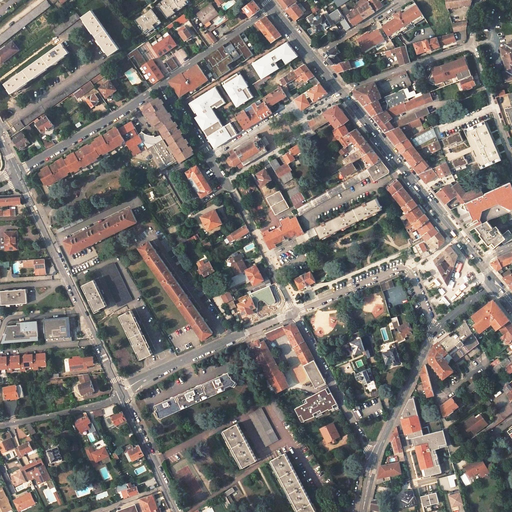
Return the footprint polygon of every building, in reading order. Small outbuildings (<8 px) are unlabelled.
[(46,0),(0,36),(0,44),(50,5),(46,0)] [(161,0),(158,3),(167,17),(187,4),(184,0),(185,0),(161,0)] [(253,0),(244,8),(251,17),(261,9),(253,0)] [(279,0),(286,9),(296,3),(300,0),(279,0)] [(332,0),(329,2),(334,9),(338,7),(333,0),(332,0)] [(356,9),(347,16),(340,5),(347,0),(333,0),(338,7),(340,11),(346,20),(349,25),(352,23),(354,26),(364,19),(358,8),(357,7),(356,8),(356,9)] [(360,0),(357,2),(360,7),(358,8),(364,19),(375,12),(368,2),(367,0),(360,0)] [(370,0),(368,2),(375,12),(385,5),(382,1),(383,0),(370,0)] [(422,14),(415,2),(399,12),(399,11),(396,13),(396,14),(381,24),(388,36),(395,32),(396,34),(403,30),(403,29),(406,27),(407,28),(418,20),(416,18),(422,14)] [(295,20),(304,13),(296,3),(286,9),(295,20)] [(211,4),(197,14),(203,23),(212,16),(213,17),(218,13),(211,4)] [(504,12),(505,6),(497,4),(496,11),(504,12)] [(152,9),(136,18),(144,33),(161,24),(152,9)] [(92,10),(82,17),(110,55),(119,47),(92,10)] [(307,17),(311,23),(316,19),(315,18),(315,17),(314,15),(317,13),(316,11),(314,13),(307,17)] [(340,11),(331,17),(336,25),(340,22),(346,31),(351,27),(349,25),(346,20),(340,11)] [(57,34),(80,18),(75,12),(53,29),(57,34)] [(176,19),(179,23),(182,21),(183,22),(188,18),(184,14),(176,19)] [(326,29),(332,25),(324,14),(319,17),(318,15),(315,17),(315,18),(316,19),(311,23),(317,32),(322,28),(325,27),(326,29)] [(266,16),(256,23),(260,28),(272,42),(282,36),(266,16)] [(467,20),(452,23),(455,31),(466,29),(467,20)] [(177,30),(185,40),(192,35),(186,28),(184,25),(177,30)] [(208,32),(205,34),(212,43),(215,41),(208,32)] [(453,33),(414,43),(417,54),(440,46),(455,41),(453,33)] [(220,47),(220,76),(230,69),(227,65),(243,54),(246,59),(253,55),(240,34),(220,47)] [(174,48),(165,35),(158,39),(159,40),(160,41),(163,46),(168,53),(174,48)] [(391,40),(385,44),(388,47),(385,49),(385,50),(390,49),(396,48),(391,40)] [(511,41),(509,42),(508,44),(508,45),(507,45),(507,46),(501,48),(505,62),(506,62),(508,69),(507,69),(508,72),(504,73),(507,81),(511,79),(511,41)] [(0,60),(2,63),(18,50),(12,42),(0,51),(0,60)] [(62,42),(5,83),(12,93),(69,52),(62,42)] [(343,62),(337,54),(341,52),(336,45),(324,53),(324,55),(332,65),(343,62)] [(392,53),(392,55),(397,53),(401,65),(411,62),(406,45),(396,48),(390,49),(392,53)] [(178,59),(184,56),(185,60),(188,59),(184,48),(175,52),(178,59)] [(147,78),(130,53),(127,55),(145,80),(147,78)] [(172,57),(166,62),(172,71),(178,66),(172,57)] [(466,63),(463,58),(446,64),(446,65),(442,67),(442,65),(427,71),(428,73),(424,83),(431,86),(433,81),(435,82),(441,79),(442,81),(456,76),(458,81),(460,80),(471,75),(468,65),(466,66),(465,64),(466,63)] [(338,72),(351,68),(351,67),(354,66),(353,61),(354,61),(353,59),(343,62),(332,65),(338,72)] [(20,119),(13,125),(17,131),(107,67),(103,62),(21,120),(20,119)] [(179,98),(208,80),(197,63),(182,73),(182,72),(168,80),(179,98)] [(299,79),(300,81),(302,80),(303,83),(304,82),(305,84),(310,81),(315,86),(320,83),(305,64),(281,80),(284,86),(286,85),(290,82),(291,83),(292,82),(293,82),(292,81),(295,79),(296,81),(299,79)] [(104,71),(90,81),(92,84),(106,74),(104,71)] [(222,82),(235,107),(253,97),(247,87),(248,86),(240,72),(222,82)] [(464,91),(475,86),(471,75),(460,80),(464,91)] [(114,77),(100,88),(106,97),(116,90),(115,87),(119,84),(114,77)] [(153,82),(149,77),(147,78),(145,80),(149,85),(153,82)] [(258,85),(267,79),(265,77),(256,82),(258,85)] [(141,83),(146,89),(150,86),(145,80),(141,83)] [(73,93),(77,98),(94,86),(92,84),(90,81),(73,93)] [(393,91),(381,96),(377,87),(379,86),(377,82),(355,89),(354,93),(365,106),(380,99),(383,98),(393,93),(393,91)] [(306,97),(310,95),(314,101),(328,93),(320,83),(315,86),(300,96),(294,99),(301,110),(309,104),(308,103),(308,102),(308,101),(306,97)] [(265,103),(269,108),(287,97),(280,87),(274,91),(262,98),(265,103)] [(365,106),(373,116),(408,101),(402,89),(393,93),(383,98),(386,105),(382,107),(379,101),(381,100),(380,99),(365,106)] [(391,116),(433,100),(431,96),(437,93),(436,90),(431,93),(430,92),(424,95),(408,101),(373,116),(386,132),(419,118),(422,117),(428,114),(428,113),(426,108),(395,121),(391,116)] [(91,96),(86,99),(92,107),(97,104),(96,104),(99,101),(98,99),(95,94),(91,96)] [(195,154),(159,97),(147,105),(150,109),(155,119),(153,121),(154,122),(152,122),(155,126),(157,125),(159,128),(160,127),(167,138),(168,137),(172,144),(168,146),(163,139),(149,148),(154,156),(162,171),(177,161),(175,157),(178,156),(182,162),(195,154)] [(265,103),(258,107),(257,106),(255,103),(252,105),(257,113),(261,120),(273,113),(269,108),(265,103)] [(155,119),(150,109),(147,105),(145,106),(147,109),(144,111),(147,117),(149,119),(151,118),(153,121),(155,119)] [(257,113),(252,105),(244,110),(249,118),(257,113)] [(338,105),(310,122),(314,130),(327,123),(328,124),(331,121),(334,126),(331,128),(333,131),(336,129),(344,124),(347,122),(349,120),(338,105)] [(36,124),(42,132),(53,125),(47,116),(46,117),(45,115),(50,111),(50,109),(41,116),(43,119),(40,121),(38,118),(35,120),(37,123),(36,124)] [(235,115),(245,130),(253,125),(249,118),(244,110),(235,115)] [(257,113),(249,118),(253,125),(261,120),(257,113)] [(232,122),(239,133),(245,130),(235,115),(230,119),(232,122)] [(470,135),(470,134),(495,124),(493,117),(448,137),(439,141),(441,147),(470,135)] [(419,118),(386,132),(387,134),(396,145),(408,138),(404,133),(411,127),(412,128),(416,126),(417,127),(419,126),(422,125),(420,120),(419,118)] [(192,122),(200,136),(201,137),(204,135),(195,120),(192,122)] [(136,144),(142,140),(139,134),(138,131),(131,122),(117,129),(124,140),(128,146),(129,148),(136,144)] [(220,125),(224,131),(230,128),(226,122),(220,125)] [(439,141),(448,137),(443,123),(438,125),(434,127),(433,125),(424,130),(408,138),(396,145),(400,149),(403,153),(413,145),(417,150),(439,141)] [(336,129),(333,131),(339,140),(350,133),(344,124),(336,129)] [(205,134),(215,149),(230,139),(224,131),(220,125),(205,134)] [(71,172),(74,171),(79,168),(82,166),(85,164),(89,162),(96,158),(99,156),(99,155),(102,153),(107,151),(113,147),(117,145),(121,142),(124,140),(117,129),(117,128),(113,130),(113,131),(112,129),(109,131),(103,135),(102,135),(99,137),(100,138),(92,143),(93,144),(86,148),(85,147),(82,149),(75,153),(71,155),(72,156),(65,160),(64,159),(60,161),(59,161),(59,160),(56,162),(56,163),(49,167),(49,166),(45,168),(46,169),(39,174),(42,179),(46,186),(49,184),(53,181),(60,178),(63,176),(67,173),(71,171),(71,172)] [(345,147),(353,141),(355,144),(357,143),(362,149),(344,160),(344,161),(347,165),(352,162),(357,159),(373,149),(356,128),(350,133),(339,140),(344,147),(339,151),(342,156),(348,152),(347,151),(348,150),(345,147)] [(143,132),(139,134),(142,140),(147,149),(149,148),(163,139),(161,134),(155,132),(155,134),(153,134),(151,134),(149,134),(148,134),(147,134),(146,134),(144,133),(143,132)] [(498,133),(463,148),(466,154),(500,139),(498,133)] [(13,140),(19,148),(24,145),(25,146),(29,143),(22,134),(13,140)] [(201,137),(210,151),(215,149),(205,134),(204,135),(201,137)] [(260,138),(257,134),(240,144),(243,149),(260,138)] [(261,137),(260,137),(260,138),(243,149),(240,144),(234,148),(234,149),(230,152),(232,156),(229,157),(229,162),(231,165),(235,166),(237,164),(240,168),(244,165),(244,166),(251,162),(248,158),(265,147),(266,147),(261,137)] [(308,148),(304,141),(299,144),(302,149),(303,151),(308,148)] [(439,141),(430,144),(433,151),(442,148),(441,147),(439,141)] [(134,153),(135,153),(136,152),(137,152),(137,151),(138,150),(138,149),(138,147),(136,144),(129,148),(131,151),(132,152),(133,153),(134,153)] [(288,163),(295,158),(293,155),(302,149),(299,144),(290,150),(291,152),(283,156),(288,163)] [(413,166),(423,159),(417,150),(413,145),(403,153),(413,166)] [(248,158),(251,162),(268,151),(265,147),(248,158)] [(295,158),(304,153),(303,151),(302,149),(293,155),(295,158)] [(365,160),(369,168),(382,160),(373,149),(357,159),(359,163),(365,160)] [(287,164),(281,168),(276,159),(270,162),(279,177),(290,171),(291,170),(288,165),(288,163),(287,164)] [(432,168),(429,166),(423,159),(413,166),(419,173),(432,168)] [(370,175),(375,182),(388,174),(389,170),(382,160),(369,168),(363,171),(335,186),(339,193),(370,175)] [(339,169),(344,177),(357,170),(354,166),(352,162),(347,165),(344,166),(339,169)] [(440,178),(452,172),(447,162),(433,168),(432,168),(419,173),(427,183),(437,174),(440,178)] [(193,175),(198,184),(205,179),(197,166),(187,173),(190,178),(193,175)] [(261,179),(260,180),(263,185),(272,180),(269,175),(266,169),(257,174),(261,179)] [(283,183),(294,177),(290,171),(279,177),(281,181),(283,183)] [(455,180),(453,175),(445,179),(446,181),(441,184),(442,187),(447,184),(453,181),(455,180)] [(213,191),(205,179),(198,184),(202,191),(199,193),(202,198),(213,191)] [(390,198),(394,195),(402,206),(412,198),(396,179),(385,188),(390,198)] [(453,181),(447,184),(437,193),(447,206),(449,204),(448,203),(452,200),(457,196),(458,197),(460,200),(460,201),(461,203),(460,203),(461,205),(463,204),(483,194),(480,187),(467,193),(466,192),(458,182),(456,184),(453,181)] [(483,194),(463,204),(462,208),(470,211),(473,217),(472,223),(473,225),(476,223),(477,226),(483,222),(488,220),(490,218),(491,220),(505,214),(511,210),(511,186),(510,182),(483,194)] [(288,192),(291,197),(300,193),(302,191),(299,185),(288,192)] [(298,216),(339,193),(335,186),(303,205),(296,209),(298,212),(297,213),(298,216)] [(57,227),(60,233),(136,196),(133,190),(86,212),(57,227)] [(286,201),(280,190),(266,198),(272,208),(286,201)] [(290,198),(295,209),(303,205),(301,200),(303,199),(300,193),(291,197),(291,198),(290,198)] [(380,206),(377,198),(368,202),(367,201),(363,203),(364,204),(345,213),(345,212),(341,213),(342,215),(327,222),(326,221),(322,222),(323,224),(307,232),(310,238),(319,233),(322,238),(382,209),(381,207),(383,207),(382,205),(380,206)] [(404,211),(402,212),(402,211),(398,213),(400,217),(406,213),(417,206),(417,205),(412,198),(402,206),(401,207),(404,211)] [(275,215),(288,207),(289,207),(286,201),(272,208),(275,215)] [(402,220),(408,217),(410,221),(404,224),(406,228),(415,222),(424,214),(417,206),(406,213),(400,217),(402,220)] [(138,222),(132,210),(124,214),(108,222),(91,230),(76,237),(66,242),(72,254),(138,222)] [(223,224),(216,210),(202,217),(210,231),(223,224)] [(280,222),(282,227),(269,233),(268,231),(262,234),(270,249),(276,247),(275,244),(296,234),(297,236),(304,233),(296,217),(298,216),(297,213),(294,214),(292,215),(294,218),(290,220),(289,217),(280,222)] [(429,220),(425,214),(424,214),(415,222),(406,228),(408,233),(412,231),(417,228),(423,225),(428,220),(429,220)] [(423,225),(417,228),(422,236),(426,234),(434,227),(428,220),(423,225)] [(504,243),(511,239),(511,233),(509,230),(503,234),(500,230),(501,230),(497,225),(494,228),(488,220),(483,222),(477,226),(476,227),(493,248),(503,241),(504,243)] [(231,235),(234,240),(241,236),(241,237),(249,232),(246,225),(231,235)] [(438,233),(434,227),(426,234),(422,236),(416,239),(413,241),(415,245),(422,242),(426,240),(427,242),(438,233)] [(15,232),(4,233),(5,239),(18,238),(18,230),(15,230),(15,232)] [(427,242),(434,251),(444,242),(445,238),(439,232),(438,233),(427,242)] [(163,233),(157,236),(206,306),(211,302),(173,248),(163,233)] [(188,240),(190,244),(195,241),(200,238),(198,235),(188,240)] [(5,239),(5,250),(19,249),(18,238),(5,239)] [(157,252),(150,241),(141,248),(204,339),(213,333),(205,321),(189,298),(173,276),(157,252)] [(426,249),(422,242),(415,245),(418,251),(419,253),(422,259),(430,255),(428,252),(427,252),(426,249)] [(210,248),(213,253),(219,249),(216,245),(213,247),(210,248)] [(450,245),(433,260),(447,285),(458,255),(450,245)] [(503,268),(504,267),(504,266),(511,262),(511,251),(497,258),(497,259),(491,263),(500,274),(504,271),(502,269),(503,268)] [(233,266),(238,275),(248,270),(240,255),(231,260),(234,265),(233,266)] [(262,256),(254,260),(257,264),(264,260),(262,256)] [(44,258),(35,259),(23,260),(24,267),(36,266),(36,269),(39,268),(39,274),(46,274),(44,258)] [(215,271),(211,263),(201,268),(205,277),(215,271)] [(132,301),(114,264),(101,270),(119,307),(132,301)] [(254,285),(265,280),(257,265),(254,267),(238,275),(240,279),(245,277),(245,276),(249,275),(254,285)] [(316,281),(311,271),(305,274),(300,276),(300,277),(295,279),(300,289),(305,287),(306,287),(311,285),(310,284),(316,281)] [(511,274),(510,275),(508,273),(502,276),(509,285),(511,283),(511,274)] [(261,283),(263,288),(271,284),(269,279),(261,283)] [(99,287),(95,280),(84,285),(88,293),(87,294),(90,301),(92,300),(97,311),(108,306),(104,299),(106,298),(100,286),(99,287)] [(2,290),(3,305),(28,302),(27,288),(2,290)] [(252,299),(239,305),(244,316),(254,312),(252,309),(256,308),(252,299)] [(494,300),(467,320),(476,337),(490,326),(495,332),(500,328),(510,320),(494,300)] [(229,310),(237,307),(234,301),(225,304),(229,310)] [(132,310),(122,315),(125,323),(124,323),(128,331),(129,330),(136,344),(134,344),(138,352),(140,352),(143,359),(154,354),(150,347),(152,346),(146,334),(144,335),(141,329),(143,328),(137,316),(135,317),(132,310)] [(66,316),(43,319),(45,343),(71,340),(70,327),(67,327),(66,316)] [(37,336),(36,320),(30,321),(30,323),(26,324),(26,321),(17,322),(18,324),(9,325),(7,325),(5,332),(7,333),(4,341),(30,338),(30,336),(37,336)] [(455,361),(479,343),(476,337),(467,320),(457,328),(458,331),(451,336),(450,334),(449,334),(440,341),(450,355),(455,361)] [(500,328),(505,334),(511,328),(511,323),(510,320),(500,328)] [(412,330),(409,323),(399,327),(399,328),(404,337),(404,338),(412,334),(410,331),(412,330)] [(285,327),(284,328),(287,332),(317,388),(326,383),(296,326),(292,324),(285,327)] [(265,333),(270,341),(287,332),(284,328),(285,327),(284,325),(265,333)] [(511,340),(511,328),(505,334),(502,336),(504,339),(507,337),(509,340),(506,342),(508,344),(510,342),(511,340)] [(372,348),(368,337),(361,339),(365,351),(372,348)] [(265,341),(261,343),(259,339),(256,341),(256,342),(250,345),(253,351),(256,350),(271,378),(270,378),(272,382),(267,385),(271,393),(275,391),(277,390),(278,392),(290,385),(286,378),(283,372),(282,372),(280,368),(276,361),(265,341)] [(351,343),(356,355),(365,351),(361,339),(351,343)] [(430,355),(433,364),(435,363),(436,365),(434,367),(435,371),(437,370),(438,374),(439,374),(441,378),(442,377),(443,379),(453,371),(449,366),(451,365),(446,359),(450,355),(440,341),(435,345),(433,350),(430,355)] [(398,353),(396,348),(390,350),(391,351),(383,353),(387,364),(394,362),(395,364),(401,363),(399,357),(400,357),(399,353),(398,353)] [(38,367),(46,366),(45,352),(37,353),(37,357),(33,357),(34,367),(34,369),(34,370),(38,369),(38,367)] [(33,367),(33,357),(32,353),(24,354),(24,358),(19,358),(20,361),(20,364),(20,368),(20,369),(21,371),(25,370),(25,368),(33,367)] [(11,369),(20,368),(20,364),(20,361),(19,358),(19,354),(10,355),(11,359),(6,359),(7,364),(7,369),(7,372),(12,372),(11,369)] [(80,357),(74,357),(74,358),(69,359),(70,368),(93,365),(92,356),(80,358),(80,357)] [(493,368),(495,372),(510,361),(507,358),(502,362),(495,366),(493,368)] [(426,364),(421,374),(428,397),(434,395),(426,364)] [(363,380),(365,384),(371,382),(371,381),(374,380),(370,368),(356,374),(358,379),(361,378),(361,379),(363,380)] [(230,376),(228,372),(154,404),(156,409),(155,410),(158,417),(231,385),(234,387),(236,382),(233,380),(231,376),(230,376)] [(79,384),(83,394),(87,392),(91,391),(94,390),(91,380),(90,381),(87,373),(78,374),(82,384),(79,384)] [(508,384),(508,383),(506,379),(507,379),(506,377),(505,377),(503,379),(500,381),(503,387),(508,384)] [(467,394),(479,386),(478,386),(475,381),(463,389),(467,394)] [(11,398),(12,400),(24,397),(21,384),(3,388),(6,399),(11,398)] [(506,393),(511,388),(508,384),(503,387),(506,393)] [(295,408),(301,422),(338,406),(329,387),(305,398),(307,403),(295,408)] [(460,391),(466,401),(470,399),(463,389),(460,391)] [(281,422),(288,418),(273,394),(267,398),(281,422)] [(452,397),(441,405),(444,415),(445,415),(458,406),(462,403),(456,394),(452,397)] [(420,400),(415,401),(419,416),(424,414),(420,400)] [(503,419),(511,412),(511,405),(510,403),(498,412),(503,419)] [(400,419),(409,423),(414,413),(407,410),(409,407),(406,406),(400,419)] [(266,446),(279,439),(262,407),(249,414),(266,446)] [(122,411),(112,417),(116,424),(121,422),(122,424),(127,422),(122,411)] [(84,417),(78,420),(75,414),(68,415),(75,429),(76,429),(76,430),(77,432),(82,430),(82,431),(90,427),(91,426),(89,422),(91,421),(87,412),(84,412),(84,417)] [(475,433),(487,424),(480,415),(472,421),(467,425),(470,430),(471,429),(475,433)] [(467,425),(472,421),(470,418),(464,422),(464,428),(467,432),(470,430),(467,425)] [(243,467),(257,460),(238,423),(224,430),(243,467)] [(340,437),(334,423),(321,429),(328,443),(333,440),(334,443),(337,442),(335,439),(340,437)] [(29,431),(31,435),(36,433),(34,429),(33,429),(30,424),(26,425),(29,431)] [(394,441),(397,453),(403,451),(396,427),(390,440),(394,441)] [(1,449),(3,452),(14,447),(10,438),(11,438),(11,437),(10,434),(5,437),(6,440),(0,442),(0,446),(0,447),(0,449),(0,450),(1,449)] [(432,435),(424,437),(429,455),(437,454),(436,449),(441,448),(439,440),(433,441),(432,435)] [(24,456),(23,454),(37,448),(33,440),(16,448),(21,457),(24,456)] [(132,463),(139,459),(138,457),(144,454),(137,440),(123,447),(130,461),(130,462),(132,463)] [(91,444),(84,447),(92,463),(97,461),(109,454),(105,446),(94,451),(91,444)] [(58,447),(48,450),(52,462),(57,460),(57,462),(58,462),(62,461),(62,460),(62,459),(62,458),(58,447)] [(271,460),(297,511),(315,511),(285,453),(271,460)] [(485,464),(480,457),(464,466),(470,476),(479,471),(477,469),(485,464)] [(42,458),(30,464),(39,483),(51,478),(42,458)] [(39,483),(30,464),(25,466),(30,478),(34,486),(39,483)] [(18,473),(14,475),(15,478),(12,479),(15,486),(30,478),(25,466),(20,468),(21,472),(18,473)] [(443,489),(456,486),(454,479),(456,478),(455,474),(439,478),(441,486),(442,485),(443,489)] [(391,482),(389,475),(382,476),(383,484),(391,482)] [(139,492),(136,486),(135,486),(133,487),(131,484),(131,482),(126,483),(126,482),(120,484),(125,498),(131,496),(130,494),(139,492)] [(94,489),(92,490),(93,494),(103,490),(99,483),(92,486),(94,489)] [(233,503),(228,494),(234,491),(232,487),(224,493),(225,495),(230,505),(233,503)] [(12,508),(5,493),(3,488),(0,489),(0,509),(1,509),(5,507),(6,511),(12,508)] [(403,500),(404,507),(416,504),(415,497),(413,498),(412,494),(411,495),(410,490),(406,491),(407,496),(403,497),(404,500),(403,500)] [(460,492),(449,494),(451,507),(463,505),(460,492)] [(35,502),(31,493),(14,501),(19,511),(27,508),(26,506),(35,502)] [(421,495),(423,509),(431,508),(430,504),(438,503),(437,493),(421,495)] [(155,502),(152,495),(140,499),(143,506),(155,502)] [(372,499),(370,509),(382,511),(379,499),(372,499)] [(161,511),(160,507),(157,508),(155,502),(143,506),(145,511),(158,511),(161,511)]
